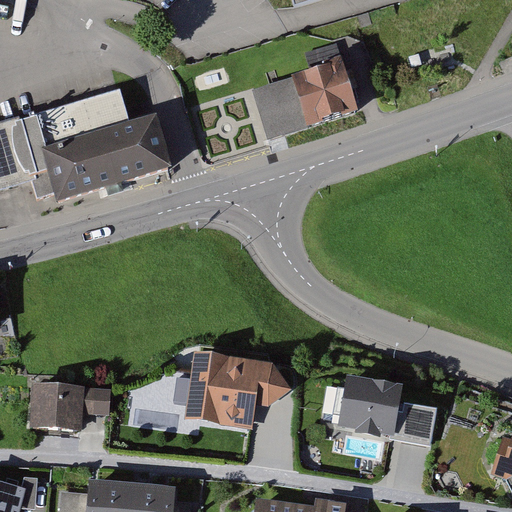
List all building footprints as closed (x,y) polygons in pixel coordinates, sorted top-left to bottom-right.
[(293,0),(296,10),(330,0),(293,0)] [(345,66),(256,94),(271,142),(360,114),(345,66)] [(118,97),(0,133),(0,185),(41,173),(53,211),(171,175),(154,120),(128,128),(118,97)] [(271,368),(196,357),(186,424),(252,434),(255,409),(272,412),(293,396),(271,368)] [(401,392),(350,385),(343,437),(437,450),(443,414),(399,408),(401,392)] [(95,393),(34,389),(31,432),(84,435),(85,414),(94,414),(95,393)] [(511,437),(508,450),(501,448),(491,481),(511,487),(511,437)] [(22,511),(26,495),(0,488),(0,511),(22,511)] [(172,511),(174,496),(90,488),(87,511),(172,511)]
